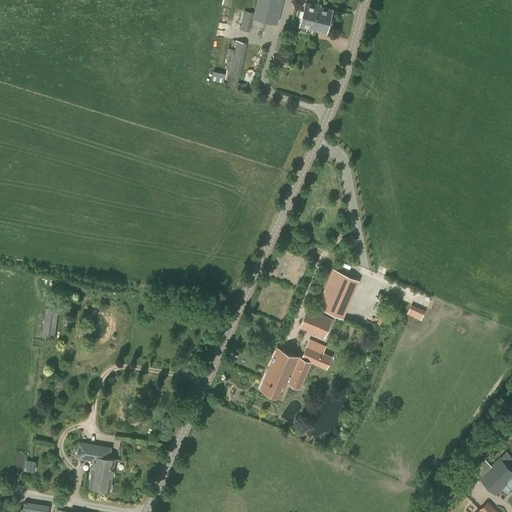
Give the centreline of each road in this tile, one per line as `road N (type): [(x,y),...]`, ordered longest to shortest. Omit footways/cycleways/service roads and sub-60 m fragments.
road 1 (unclassified): [(146,511),(331,108),(364,0)]
road 2 (unclassified): [(132,511),(0,492)]
